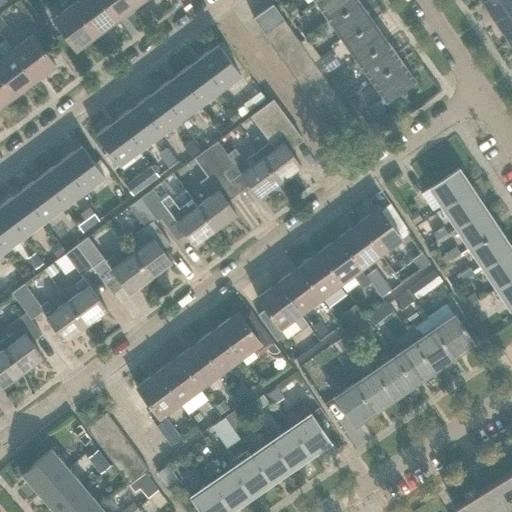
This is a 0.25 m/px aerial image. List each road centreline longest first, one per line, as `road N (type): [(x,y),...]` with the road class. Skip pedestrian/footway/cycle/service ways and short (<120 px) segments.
road 1 (residential): [(0,450),(479,97)]
road 2 (residential): [(0,167),(224,0)]
road 3 (unclassified): [(341,511),(511,402)]
